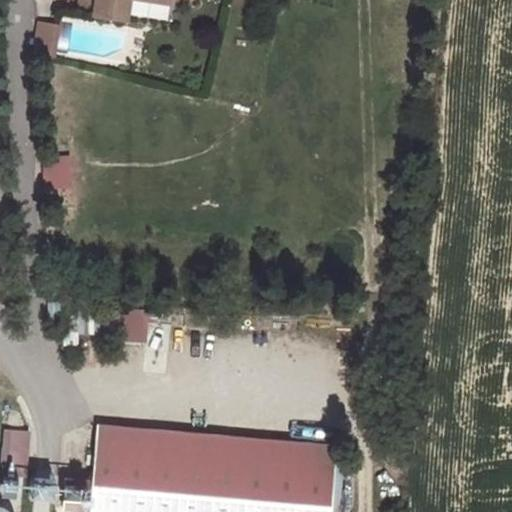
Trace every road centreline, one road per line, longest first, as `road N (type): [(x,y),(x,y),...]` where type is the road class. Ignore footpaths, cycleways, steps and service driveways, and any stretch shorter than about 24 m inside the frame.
road 1 (unclassified): [(30,336),(7,0)]
road 2 (track): [(42,511),(47,431),(30,336)]
